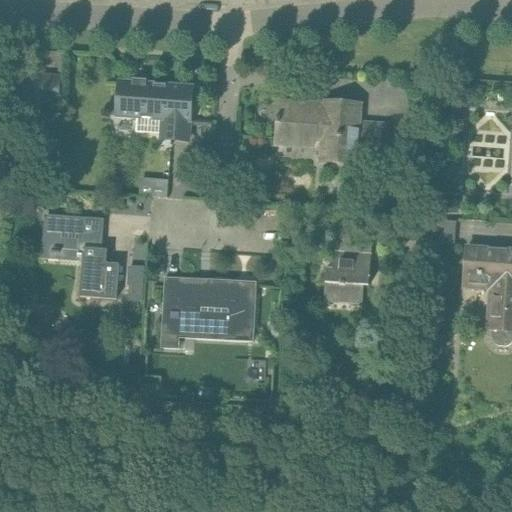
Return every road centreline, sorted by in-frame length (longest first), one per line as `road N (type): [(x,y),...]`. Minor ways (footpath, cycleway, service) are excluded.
road 1 (tertiary): [(511,9),(437,4),(231,25)]
road 2 (tertiary): [(231,25),(0,9)]
road 3 (residential): [(220,226),(231,25)]
